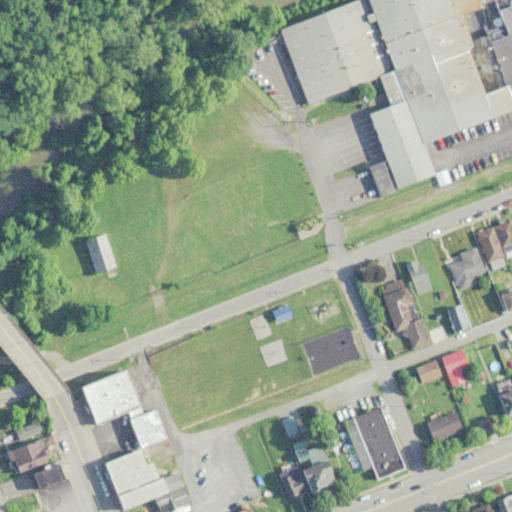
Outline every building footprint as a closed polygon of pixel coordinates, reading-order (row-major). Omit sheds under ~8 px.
[(336,0),(275,20),(301,102),(376,78),(385,106),(366,112),(390,187),(429,175),(418,140),(511,110),(511,2),(492,9),(494,16),(479,22),(483,34),(469,39),(461,12),(477,7),(474,0),(336,0)] [(377,196),(390,190),(378,162),(364,167),(377,196)] [(486,270),(502,265),(500,257),(511,252),(511,229),(509,219),(473,231),(486,270)] [(91,272),(112,265),(101,232),(80,239),(91,272)] [(455,252),(458,260),(446,264),(455,289),(474,282),(472,275),(481,272),(472,246),(455,252)] [(429,289),(416,257),(401,263),(413,295),(429,289)] [(424,342),(402,277),(376,285),(392,333),(402,330),(408,347),(424,342)] [(511,307),(511,290),(511,288),(495,295),(502,312),(511,307)] [(268,308),(273,320),(287,314),(282,302),(268,308)] [(442,310),(453,332),(465,326),(454,304),(442,310)] [(464,365),(458,349),(437,356),(445,378),(457,374),(455,369),(464,365)] [(416,383),(438,375),(432,359),(411,367),(416,383)] [(161,511),(185,504),(174,472),(152,480),(147,466),(139,462),(134,448),(159,439),(148,409),(135,414),(120,370),(75,385),(89,424),(119,414),(129,442),(105,431),(109,441),(119,446),(132,442),(127,452),(99,462),(115,510),(147,499),(151,511),(161,511)] [(511,384),(492,391),(501,418),(511,414),(511,384)] [(399,469),(376,407),(341,420),(359,469),(366,466),(371,480),(399,469)] [(458,431),(451,412),(422,422),(429,441),(458,431)] [(17,441),(39,430),(33,419),(11,431),(17,441)] [(43,463),(36,441),(3,450),(9,473),(43,463)] [(307,496),(333,484),(316,445),(301,451),(307,465),(295,470),(307,496)] [(27,475),(34,490),(70,473),(64,459),(27,475)] [(302,488),(290,466),(273,475),(286,498),(302,488)] [(79,481),(83,479),(87,488),(82,490),(79,481)] [(276,483),(260,486),(265,510),(280,507),(276,483)] [(495,511),(511,511),(511,500),(509,493),(490,501),(495,511)]
